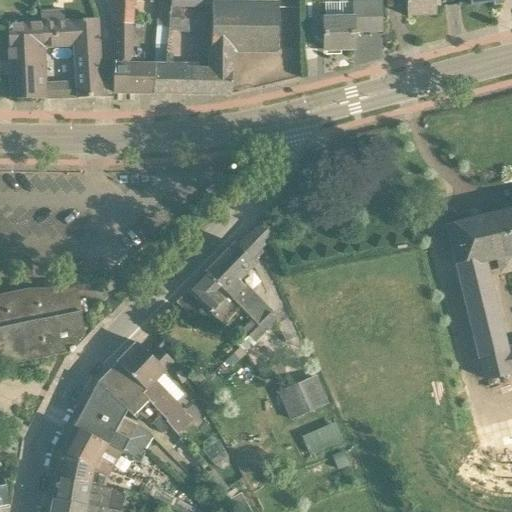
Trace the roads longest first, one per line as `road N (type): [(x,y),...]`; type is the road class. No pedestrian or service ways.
road 1 (residential): [(30,511),(42,441),(64,395),(95,352),(279,175),(297,140),(296,115)]
road 2 (secondary): [(0,136),(182,136),(296,115)]
road 3 (secondary): [(296,115),(511,60)]
